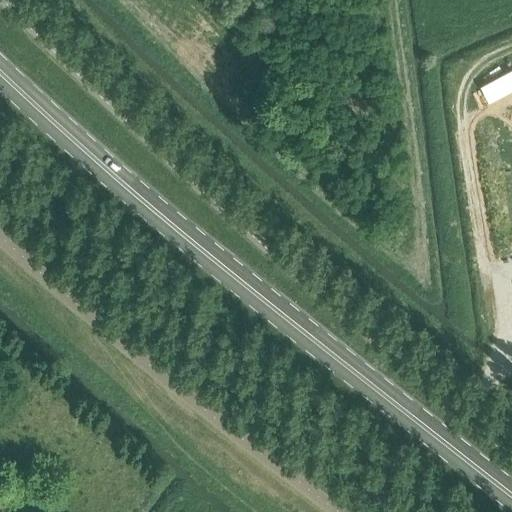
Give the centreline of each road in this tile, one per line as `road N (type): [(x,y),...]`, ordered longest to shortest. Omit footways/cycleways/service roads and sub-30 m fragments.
road 1 (primary): [(511,500),(0,68)]
road 2 (unclassified): [(511,444),(327,292),(12,0)]
